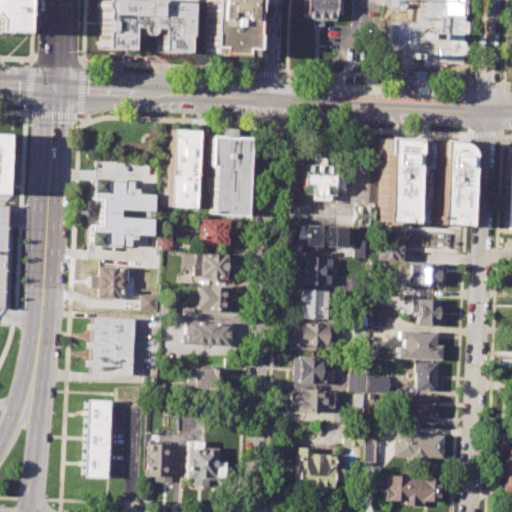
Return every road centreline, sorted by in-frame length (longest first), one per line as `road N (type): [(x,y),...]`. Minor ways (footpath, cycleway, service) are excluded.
road 1 (residential): [(249,511),(273,0)]
road 2 (secondary): [(56,87),(511,112)]
road 3 (residential): [(486,111),(468,511)]
road 4 (secondary): [(28,511),(47,362),(46,249)]
road 5 (secondary): [(46,249),(25,369),(0,443)]
road 6 (secondary): [(56,87),(46,249)]
